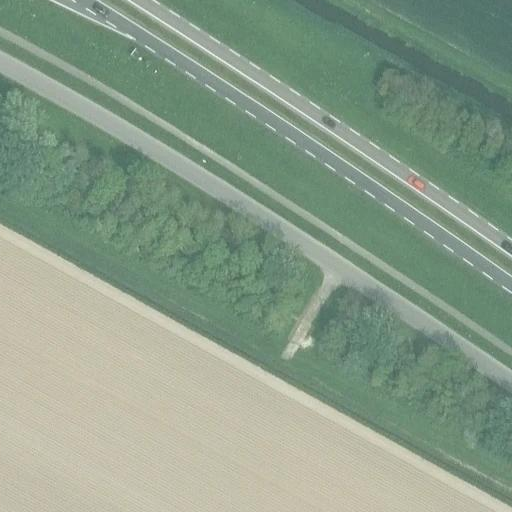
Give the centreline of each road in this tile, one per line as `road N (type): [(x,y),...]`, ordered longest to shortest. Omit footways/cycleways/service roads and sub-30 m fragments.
road 1 (unclassified): [(511,385),(337,264),(0,64)]
road 2 (primary): [(83,0),(511,288)]
road 3 (primary): [(511,248),(143,0)]
